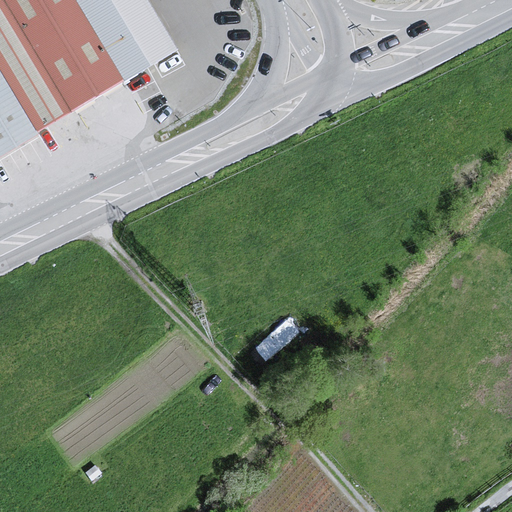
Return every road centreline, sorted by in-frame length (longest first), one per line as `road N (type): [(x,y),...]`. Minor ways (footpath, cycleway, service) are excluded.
road 1 (track): [(84,208),(365,511)]
road 2 (tertiary): [(0,248),(265,122),(280,111),(305,56)]
road 3 (tertiary): [(305,56),(373,61),(406,53),(511,0)]
